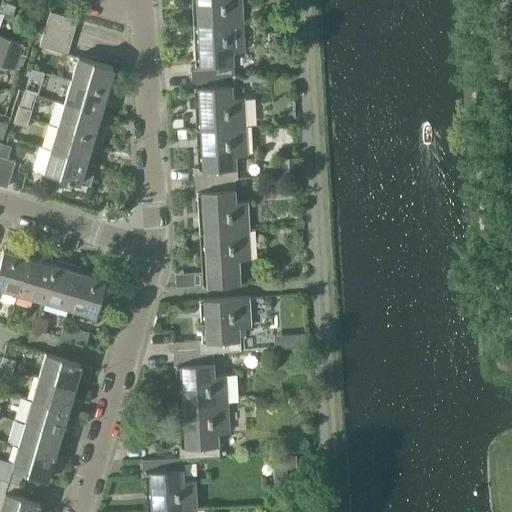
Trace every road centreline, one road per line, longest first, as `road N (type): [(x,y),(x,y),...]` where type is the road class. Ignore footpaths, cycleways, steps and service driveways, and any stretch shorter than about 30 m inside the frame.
road 1 (residential): [(80,511),(155,250)]
road 2 (residential): [(155,250),(143,0)]
road 3 (residential): [(155,250),(0,202)]
